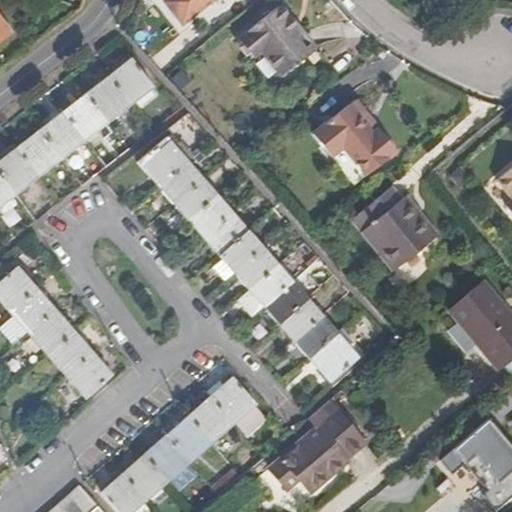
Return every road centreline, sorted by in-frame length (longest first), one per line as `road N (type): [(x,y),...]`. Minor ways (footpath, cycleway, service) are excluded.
road 1 (residential): [(502,72),(421,46),(363,0)]
road 2 (residential): [(0,94),(93,24),(110,0)]
